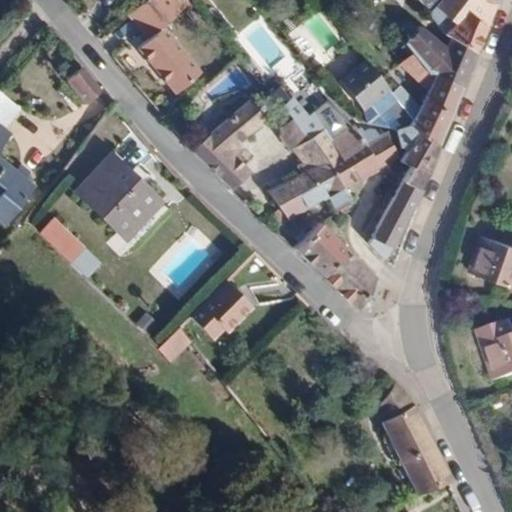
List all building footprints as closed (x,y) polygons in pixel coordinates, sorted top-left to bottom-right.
[(145,39),(159,28),(180,11),(171,0),(138,0),(124,12),(145,39)] [(441,0),(435,7),(452,24),(463,12),(486,29),(491,17),(497,3),(496,3),(492,0),(441,0)] [(442,34),(449,39),(475,55),(476,52),(486,29),(463,12),(452,24),(442,34)] [(262,19),(244,32),(289,94),(307,81),(262,19)] [(403,47),(410,56),(422,71),(461,89),(466,77),(471,66),(475,55),(449,39),(444,49),(419,25),(403,47)] [(145,39),(135,47),(172,92),(195,72),(159,28),(145,39)] [(348,50),(339,57),(351,72),(359,64),(348,50)] [(446,125),(461,89),(422,71),(410,56),(401,63),(426,93),(418,111),(412,120),(408,126),(436,149),(446,125)] [(382,67),(375,73),(380,80),(388,74),(382,67)] [(102,90),(83,68),(67,81),(85,104),(102,90)] [(305,88),(308,113),(331,110),(327,85),(305,88)] [(398,87),(390,93),(395,98),(412,120),(418,111),(398,87)] [(17,110),(0,96),(0,223),(1,224),(31,186),(0,160),(0,145),(8,135),(2,129),(17,110)] [(331,138),(323,129),(310,113),(305,117),(288,96),(278,104),(284,112),(289,117),(303,134),(308,140),(313,146),(325,160),(340,187),(342,190),(397,158),(395,151),(383,133),(376,137),(374,132),(365,130),(362,132),(359,128),(355,130),(352,125),(343,131),(331,138)] [(400,134),(409,145),(404,154),(398,163),(406,166),(404,171),(398,182),(415,191),(426,174),(436,149),(408,126),(412,120),(395,98),(383,108),(402,132),(400,134)] [(250,100),(190,149),(231,189),(250,172),(243,163),(250,157),(238,142),(266,119),(250,100)] [(335,121),(323,129),(331,138),(343,131),(335,121)] [(313,146),(308,140),(291,150),(301,164),(297,166),(300,173),(325,160),(313,146)] [(72,191),(116,233),(150,195),(107,154),(72,191)] [(287,181),(305,211),(325,199),(335,215),(342,211),(349,206),(339,192),(342,190),(340,187),(325,160),(300,173),(287,181)] [(266,192),(288,220),(305,211),(287,181),(266,192)] [(367,244),(382,261),(414,201),(419,194),(415,191),(398,182),(384,210),(367,244)] [(158,203),(150,195),(116,233),(123,240),(158,203)] [(34,206),(21,221),(40,240),(54,225),(34,206)] [(292,249),(323,278),(349,253),(322,225),(320,224),(292,249)] [(54,225),(40,240),(68,265),(82,251),(54,225)] [(485,239),(479,258),(482,259),(488,240),(485,239)] [(511,248),(488,240),(482,259),(479,258),(473,274),(511,287),(511,248)] [(349,253),(323,278),(358,311),(374,279),(349,253)] [(224,281),(178,326),(187,339),(188,340),(198,330),(208,340),(220,329),(224,333),(250,307),(224,281)] [(492,359),(499,379),(511,374),(511,325),(510,319),(478,330),(488,361),(492,359)] [(178,326),(163,340),(175,351),(187,339),(178,326)] [(163,340),(155,348),(167,359),(175,351),(163,340)] [(492,359),(488,361),(495,381),(499,379),(492,359)] [(393,382),(391,385),(373,409),(415,495),(446,482),(449,481),(412,407),(393,382)]
